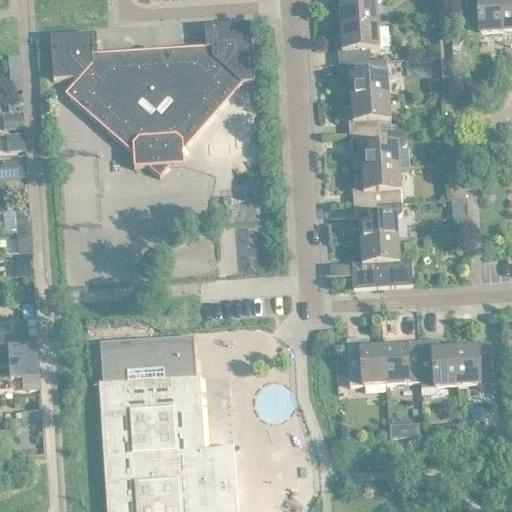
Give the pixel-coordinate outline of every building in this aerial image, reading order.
[(345,5),(346,27),(384,25),(383,2),(382,2),(382,1),(383,0),(340,0),(341,5),(345,5)] [(485,33),(509,32),(506,0),(470,0),(473,34),(485,33)] [(444,7),(431,7),(431,21),(444,20),(444,7)] [(210,26),(212,46),(103,53),(102,33),(56,36),(59,79),(80,78),(80,82),(71,93),(139,153),(140,167),(154,166),(166,176),(176,165),(190,164),(189,150),(249,82),(259,81),(256,23),(210,26)] [(344,49),(344,63),(377,61),(376,48),(386,48),(384,25),(346,27),(348,49),(344,49)] [(466,40),(458,41),(459,59),(467,58),(466,40)] [(446,43),(432,44),(433,57),(447,57),(446,43)] [(26,54),(14,55),(15,72),(27,71),(26,54)] [(355,76),(357,98),(394,96),(393,72),(392,60),(377,61),(344,63),(345,77),(355,76)] [(446,77),(434,78),(435,92),(447,91),(446,77)] [(29,92),(13,93),(14,110),(29,110),(29,92)] [(354,120),(355,134),(387,132),(387,131),(386,119),(396,119),(394,96),(357,98),(358,120),(354,120)] [(29,113),(9,114),(10,128),(30,126),(29,113)] [(366,147),(367,169),(405,166),(404,146),(408,146),(412,142),(411,130),(387,131),(387,132),(355,134),(356,148),(366,147)] [(30,133),(13,134),(14,149),(31,148),(30,133)] [(436,155),(432,165),(446,164),(446,160),(436,155)] [(10,163),(0,163),(0,176),(11,176),(33,175),(32,158),(10,159),(10,163)] [(359,191),(360,205),(392,203),(392,204),(407,203),(406,189),(407,189),(405,166),(367,169),(369,191),(359,191)] [(365,219),(366,240),(404,238),(402,215),(392,216),(392,204),(392,203),(360,205),(361,219),(365,219)] [(36,209),(22,209),(24,253),(38,252),(36,209)] [(473,219),(458,219),(459,230),(474,229),(473,219)] [(404,238),(366,240),(367,262),(357,263),(359,289),(419,285),(417,260),(405,260),(404,238)] [(38,253),(22,254),(23,275),(39,275),(38,253)] [(39,283),(29,284),(30,296),(39,295),(39,283)] [(38,302),(28,303),(29,316),(39,316),(38,302)] [(427,381),(426,382),(427,387),(440,387),(463,386),(461,348),(439,349),(438,333),(424,334),(427,381)] [(415,382),(426,382),(427,381),(424,334),(411,335),(411,345),(389,346),(391,384),(415,382)] [(243,511),(241,482),(227,483),(226,468),(219,469),(217,447),(211,448),(210,447),(207,406),(208,405),(207,404),(206,377),(206,376),(205,375),(204,376),(202,376),(199,336),(106,342),(108,382),(106,382),(105,382),(104,382),(104,383),(105,384),(106,410),(106,411),(106,412),(107,412),(109,453),(109,454),(109,455),(111,482),(110,483),(111,484),(112,511),(243,511)] [(368,385),(391,384),(389,346),(367,347),(366,337),(352,338),(355,386),(368,385)] [(483,346),(461,348),(463,386),(486,384),(499,383),(497,341),(483,342),(483,346)] [(45,375),(28,375),(29,389),(45,389),(45,375)] [(27,411),(20,411),(21,420),(27,419),(48,418),(47,408),(27,409),(27,411)] [(511,411),(498,412),(498,433),(511,432),(511,411)] [(465,422),(455,423),(455,433),(466,432),(465,422)] [(359,424),(346,425),(347,438),(360,437),(359,424)] [(404,424),(395,424),(396,438),(404,437),(404,424)]
